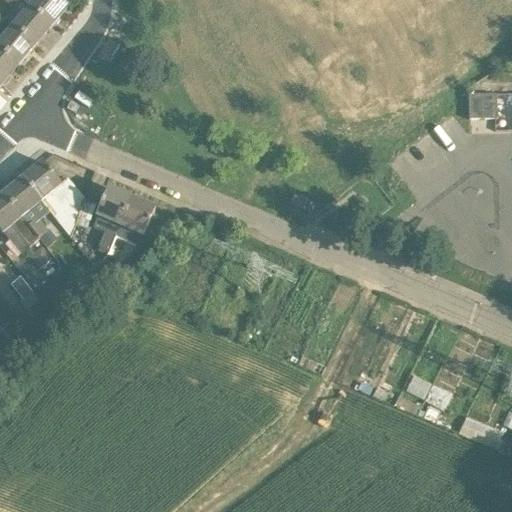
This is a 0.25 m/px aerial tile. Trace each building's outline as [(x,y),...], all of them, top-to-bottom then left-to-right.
[(52,29),(30,9),(19,0),(0,0),(13,11),(5,20),(0,16),(5,20),(4,21),(5,22),(13,29),(35,48),(52,29)] [(19,0),(30,9),(36,0),(19,0)] [(58,0),(36,0),(30,9),(52,29),(69,9),(58,0)] [(35,48),(13,29),(0,43),(0,51),(19,68),(35,48)] [(0,84),(2,87),(19,68),(0,51),(0,84)] [(482,97),(468,97),(468,121),(482,121),(482,97)] [(482,121),(485,121),(496,121),(496,97),(482,97),(482,121)] [(42,205),(42,206),(49,214),(69,239),(74,227),(84,200),(68,181),(61,187),(43,164),(22,181),(42,205)] [(42,205),(22,181),(2,197),(29,230),(40,244),(44,249),(53,242),(38,223),(49,214),(42,206),(42,205)] [(115,240),(131,201),(108,191),(95,221),(96,221),(93,231),(104,235),(98,249),(99,250),(109,253),(115,240)] [(29,230),(2,197),(0,198),(0,234),(3,238),(13,229),(31,251),(40,244),(29,230)] [(84,200),(74,227),(87,232),(97,206),(86,203),(84,200)] [(131,201),(115,240),(126,244),(139,249),(142,241),(143,242),(156,212),(131,201)] [(295,208),(303,217),(311,210),(304,201),(295,208)] [(52,262),(43,250),(32,259),(41,270),(52,262)] [(118,264),(111,256),(98,269),(105,276),(118,264)] [(82,295),(64,274),(57,280),(55,278),(37,292),(57,316),(82,295)] [(19,305),(35,324),(47,314),(17,278),(8,285),(22,303),(19,305)] [(304,370),(321,378),(325,369),(307,361),(304,370)] [(376,389),(366,384),(361,393),(371,398),(376,389)] [(372,399),(381,403),(384,396),(375,391),(372,399)] [(399,410),(417,418),(434,425),(439,415),(427,410),(424,415),(419,413),(421,409),(403,401),(399,410)] [(491,450),(501,454),(505,445),(495,440),(491,450)]
